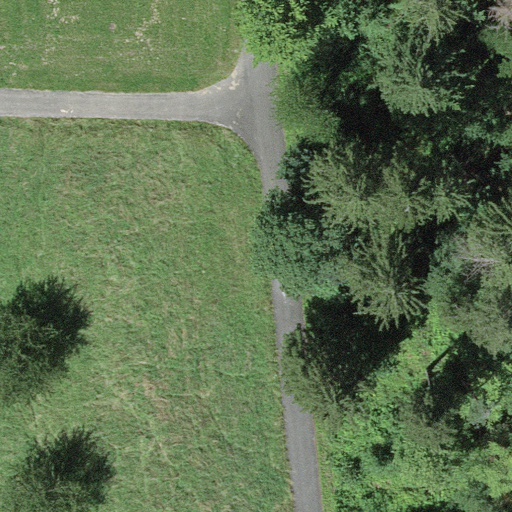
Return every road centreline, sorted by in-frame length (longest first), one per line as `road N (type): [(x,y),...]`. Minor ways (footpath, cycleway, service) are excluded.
road 1 (track): [(316,511),(262,0)]
road 2 (track): [(0,98),(271,103)]
